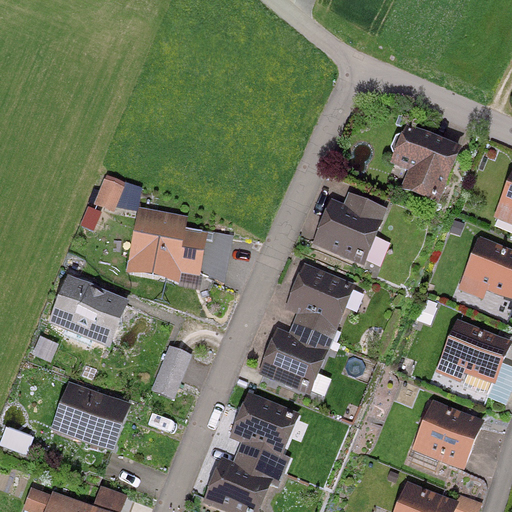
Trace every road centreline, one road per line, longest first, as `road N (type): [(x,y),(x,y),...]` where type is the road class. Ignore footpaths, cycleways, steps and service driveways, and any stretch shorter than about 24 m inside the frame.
road 1 (residential): [(170,511),(356,66)]
road 2 (residential): [(356,66),(511,130)]
